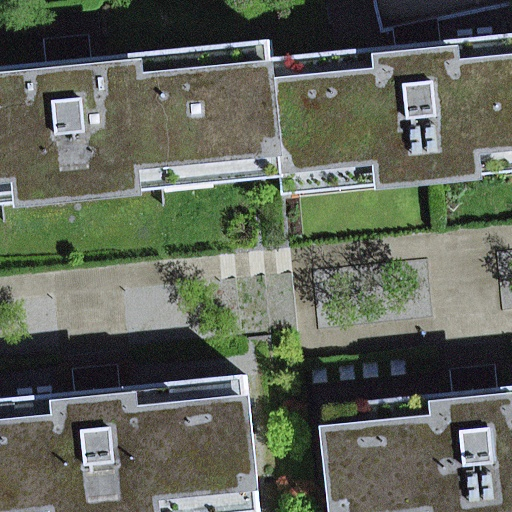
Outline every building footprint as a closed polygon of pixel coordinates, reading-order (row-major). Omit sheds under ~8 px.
[(397,47),(452,42),(450,23),(395,29),(397,47)] [(47,64),(93,59),(90,35),(45,40),(47,64)] [(511,35),(452,42),(397,47),(274,60),(274,62),(272,63),(283,178),(285,196),(300,195),(297,170),(429,157),(511,148),(511,35)] [(272,63),(274,62),(274,60),(272,42),(93,59),(47,64),(0,68),(0,181),(160,166),(162,165),(268,155),(270,180),(283,178),(272,63)] [(432,182),(511,173),(511,148),(429,157),(432,182)] [(164,190),(270,180),(268,155),(162,165),(164,190)] [(300,195),(432,182),(429,157),(297,170),(300,195)] [(0,183),(2,206),(162,190),(160,166),(0,181),(0,183)] [(76,394),(121,389),(119,365),(73,370),(76,394)] [(453,394),(499,390),(497,366),(451,370),(453,394)] [(260,511),(247,377),(121,389),(76,394),(0,401),(0,511),(20,511),(109,503),(243,490),(245,511),(260,511)] [(511,388),(499,390),(453,394),(327,407),(337,511),(406,511),(488,504),(511,501),(511,388)] [(109,511),(245,511),(243,490),(109,503),(109,511)] [(488,511),(511,511),(511,501),(488,504),(488,511)] [(109,511),(109,503),(20,511),(109,511)]
